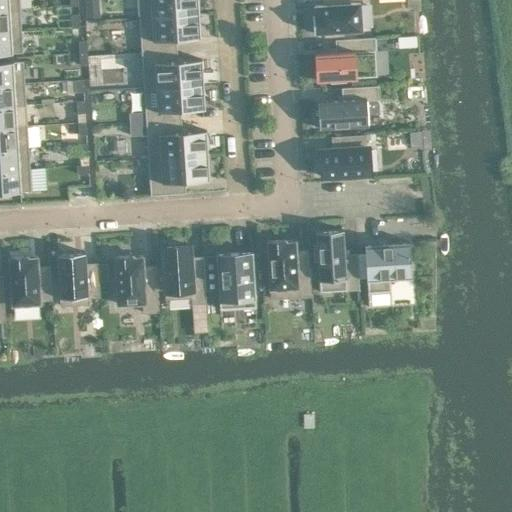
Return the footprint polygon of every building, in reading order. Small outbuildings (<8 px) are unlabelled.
[(0,0),(0,9),(10,9),(9,0),(0,0)] [(199,12),(197,0),(149,0),(151,15),(199,12)] [(348,2),(348,0),(322,0),(323,4),(314,5),(314,14),(312,14),(313,32),(324,31),(324,35),(339,34),(339,30),(361,29),(359,2),(348,2)] [(98,5),(85,6),(86,18),(99,17),(98,5)] [(0,30),(11,30),(10,9),(0,9),(0,30)] [(176,39),(200,37),(199,12),(151,15),(152,38),(140,38),(141,52),(176,49),(176,39)] [(79,14),(71,14),(71,26),(79,26),(79,14)] [(0,53),(12,53),(11,30),(0,30),(0,53)] [(374,36),(338,39),(338,51),(314,52),(316,80),(365,77),(363,52),(375,51),(374,36)] [(86,40),(78,41),(79,53),(87,52),(86,40)] [(155,86),(203,83),(202,59),(177,60),(176,49),(141,52),(142,65),(154,64),(155,86)] [(80,65),(88,64),(87,52),(79,53),(80,65)] [(13,61),(0,61),(0,84),(14,83),(13,61)] [(83,79),(75,79),(75,91),(83,91),(83,79)] [(0,105),(16,105),(14,83),(0,84),(0,105)] [(180,110),(205,108),(203,83),(155,86),(157,109),(145,109),(145,123),(181,120),(180,110)] [(377,85),(341,87),(342,99),(317,100),(319,128),(368,125),(366,100),(378,99),(377,85)] [(84,100),(76,101),(77,113),(85,112),(84,100)] [(0,105),(0,126),(17,126),(16,105),(0,105)] [(160,157),(208,154),(206,130),(182,131),(181,120),(145,123),(146,136),(158,135),(160,157)] [(85,122),(77,122),(78,134),(86,134),(85,122)] [(0,126),(0,148),(18,147),(17,126),(0,126)] [(413,147),(432,146),(432,132),(413,132),(413,147)] [(365,146),(365,134),(344,135),(331,136),(332,148),(320,148),(322,176),(336,175),(336,179),(351,178),(351,174),(370,173),(368,145),(365,146)] [(87,143),(79,143),(79,155),(87,155),(87,143)] [(0,169),(20,168),(18,147),(0,148),(0,169)] [(185,181),(209,179),(208,154),(160,157),(161,180),(149,180),(150,195),(185,192),(185,181)] [(88,164),(76,165),(76,173),(88,172),(88,164)] [(33,186),(48,185),(47,166),(33,166),(33,186)] [(0,192),(21,191),(20,168),(0,169),(0,192)] [(343,229),(315,230),(318,279),(344,278),(344,290),(359,289),(356,252),(344,253),(343,229)] [(285,238),(268,239),(268,243),(264,244),(265,262),(269,262),(271,282),(271,297),(310,295),(308,249),(296,250),(295,240),(285,241),(285,238)] [(409,241),(364,243),(367,292),(390,291),(390,279),(412,277),(409,241)] [(205,302),(203,256),(191,256),(190,244),(163,246),(166,289),(166,298),(192,296),(192,302),(205,302)] [(252,250),(216,253),(219,301),(255,298),(252,250)] [(86,263),(85,251),(58,253),(58,263),(54,264),(56,282),(60,282),(61,295),(61,304),(88,303),(88,296),(100,295),(98,272),(98,263),(98,262),(86,263)] [(27,257),(27,254),(10,255),(13,298),(13,303),(40,302),(40,299),(52,298),(50,265),(38,266),(37,256),(27,257)] [(115,255),(118,303),(143,301),(144,311),(158,310),(155,265),(143,265),(143,256),(133,256),(133,254),(115,255)] [(106,262),(98,263),(98,272),(107,271),(106,262)]
